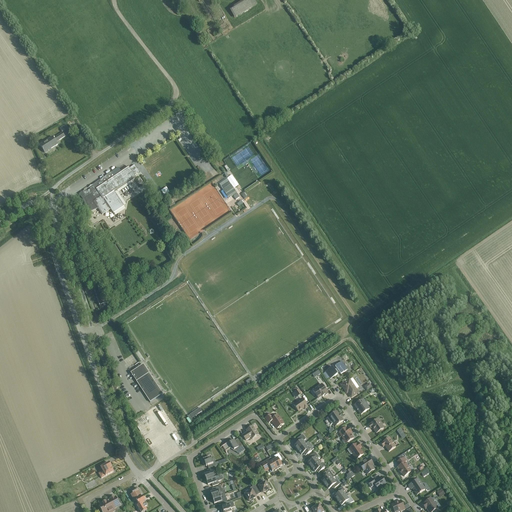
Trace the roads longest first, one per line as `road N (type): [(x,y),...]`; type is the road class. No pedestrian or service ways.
road 1 (track): [(469,511),(350,339),(197,440)]
road 2 (tertiary): [(136,473),(53,252),(53,209),(34,202),(0,224)]
road 3 (residential): [(207,511),(190,458),(250,417),(277,441)]
